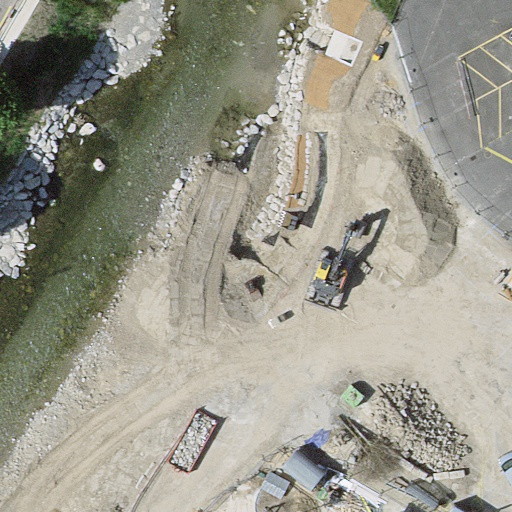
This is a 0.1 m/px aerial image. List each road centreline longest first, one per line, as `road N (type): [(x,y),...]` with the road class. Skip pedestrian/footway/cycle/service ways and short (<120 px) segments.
road 1 (residential): [(427,0),(332,222),(213,461)]
road 2 (residential): [(443,511),(371,486),(213,461)]
